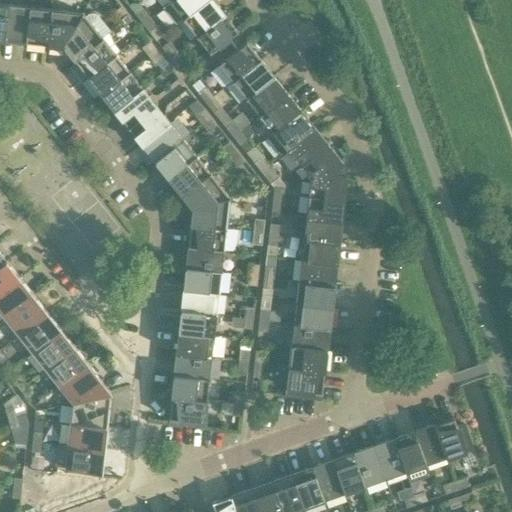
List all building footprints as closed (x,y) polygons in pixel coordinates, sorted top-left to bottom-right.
[(171,0),(169,2),(162,7),(176,24),(182,19),(205,0),(171,0)] [(205,0),(182,19),(183,19),(195,35),(196,36),(224,13),(223,13),(212,0),(205,0)] [(4,40),(8,4),(0,3),(0,38),(4,39),(4,40)] [(25,42),(26,42),(30,6),(29,6),(29,7),(9,4),(8,4),(4,40),(5,40),(25,42)] [(47,45),(51,9),(30,7),(30,6),(26,42),(47,44),(47,45)] [(113,12),(121,22),(129,16),(121,6),(113,12)] [(63,46),(63,47),(82,12),(81,12),(81,13),(52,9),(51,9),(47,45),(48,45),(48,44),(63,46)] [(136,15),(142,23),(150,17),(143,9),(136,15)] [(82,12),(63,47),(64,47),(74,59),(73,59),(74,59),(102,37),(110,30),(98,16),(96,14),(94,13),(91,14),(89,15),(86,17),(83,14),(83,13),(82,12)] [(224,13),(196,36),(209,52),(209,53),(238,31),(237,30),(224,14),(224,13)] [(129,16),(121,22),(129,32),(136,26),(129,16)] [(150,17),(142,23),(149,31),(157,25),(150,17)] [(87,76),(115,54),(115,53),(102,38),(102,37),(74,59),(74,60),(87,75),(87,76)] [(141,47),(148,56),(156,50),(149,41),(141,47)] [(161,47),(169,57),(177,51),(169,41),(161,47)] [(246,41),(218,64),(219,65),(219,64),(232,80),(231,80),(232,81),(260,58),(259,58),(247,42),(246,41)] [(156,50),(148,56),(155,64),(162,58),(156,50)] [(177,51),(169,57),(177,67),(184,61),(177,51)] [(100,93),(101,93),(129,71),(128,70),(115,54),(116,54),(115,54),(87,76),(88,77),(88,76),(101,92),(100,93)] [(260,58),(232,81),(245,97),(245,98),(273,76),(273,75),(260,59),(260,58)] [(114,110),(142,88),(142,87),(129,71),(101,93),(101,94),(101,93),(114,109),(114,110)] [(273,76),(245,98),(246,99),(246,98),(259,114),(258,114),(259,115),(287,92),(286,92),(274,76),(273,76)] [(197,93),(205,102),(213,96),(205,87),(197,93)] [(142,88),(114,110),(115,111),(115,110),(126,124),(128,126),(127,126),(128,127),(156,105),(155,104),(154,103),(142,88),(143,88),(142,88)] [(287,92),(259,115),(272,131),(272,132),(300,109),(287,93),(287,92)] [(213,96),(205,102),(214,113),(221,107),(213,96)] [(188,106),(202,123),(209,117),(196,100),(188,106)] [(141,143),(141,144),(169,121),(156,105),(128,127),(128,128),(128,127),(141,143)] [(272,132),(266,136),(280,153),(286,149),(314,126),(313,126),(301,110),(300,109),(272,132)] [(209,117),(202,123),(209,132),(216,126),(209,117)] [(154,160),(155,161),(183,138),(182,138),(169,122),(170,122),(169,121),(141,144),(142,144),(154,160)] [(233,121),(226,127),(232,136),(240,130),(233,121)] [(314,126),(286,149),(299,165),(299,166),(300,166),(310,179),(347,168),(327,144),(328,144),(327,143),(314,127),(314,126)] [(240,130),(232,136),(240,145),(247,139),(240,130)] [(168,177),(168,178),(196,155),(195,155),(183,139),(183,138),(155,161),(168,177)] [(221,147),(229,157),(236,151),(229,141),(221,147)] [(236,151),(229,157),(237,167),(244,161),(236,151)] [(181,194),(181,195),(210,172),(209,172),(196,156),(197,156),(196,155),(168,178),(169,178),(181,194)] [(262,156),(254,162),(260,169),(268,163),(262,156)] [(260,169),(266,177),(274,171),(268,163),(260,169)] [(305,216),(341,220),(343,199),(343,200),(344,199),(344,198),(343,198),(347,168),(310,179),(308,194),(308,195),(308,196),(306,216),(305,216)] [(274,171),(266,177),(272,185),(280,179),(274,171)] [(210,172),(181,195),(182,195),(192,207),(191,207),(192,208),(229,197),(210,173),(210,172)] [(280,179),(272,185),(274,187),(285,184),(280,179)] [(274,187),(274,192),(284,193),(285,184),(274,187)] [(274,192),(272,202),(283,203),(284,193),(274,192)] [(190,223),(190,224),(226,228),(226,227),(229,198),(229,197),(192,208),(190,223)] [(272,202),(271,212),(282,213),(283,203),(272,202)] [(297,215),(294,237),(303,238),(339,242),(339,241),(338,241),(341,221),(341,220),(305,216),(297,215)] [(254,218),(253,231),(263,232),(264,220),(254,218)] [(270,223),(269,234),(278,235),(279,224),(270,223)] [(188,245),(223,249),(224,249),(223,249),(225,229),(226,229),(226,228),(190,224),(190,225),(188,245)] [(263,232),(253,231),(252,243),(261,245),(263,232)] [(278,235),(269,234),(267,244),(277,246),(278,235)] [(300,259),(336,263),(338,242),(339,242),(303,238),(301,259),(300,259)] [(185,266),(185,267),(221,271),(221,270),(223,250),(223,249),(188,245),(187,246),(188,246),(186,266),(185,266)] [(86,265),(76,254),(68,260),(77,272),(86,265)] [(298,280),(298,281),(334,285),(334,284),(333,284),(336,264),(336,263),(300,259),(300,260),(301,260),(298,280)] [(0,266),(0,293),(20,278),(6,261),(0,266)] [(249,263),(248,274),(258,275),(259,264),(249,263)] [(265,266),(264,277),(273,278),(275,267),(265,266)] [(183,288),(219,292),(218,292),(221,271),(185,267),(183,288)] [(258,275),(248,274),(247,284),(256,286),(258,275)] [(273,278),(264,277),(262,287),(272,288),(273,278)] [(0,293),(0,311),(5,317),(33,295),(20,278),(0,293)] [(296,302),(295,302),(331,306),(333,285),(334,285),(298,281),(296,302)] [(180,309),(180,310),(216,314),(216,313),(218,293),(219,293),(219,292),(183,288),(183,289),(181,309),(180,309)] [(5,317),(19,334),(47,312),(33,295),(5,317)] [(293,323),(293,324),(329,328),(329,327),(331,307),(331,306),(295,302),(295,303),(296,303),(293,323)] [(244,306),(243,317),(253,318),(254,307),(244,306)] [(260,309),(259,319),(268,321),(270,310),(260,309)] [(178,331),(214,335),(213,335),(216,314),(180,310),(181,310),(178,331)] [(19,334),(32,351),(60,329),(47,312),(19,334)] [(253,318),(243,317),(242,327),(252,329),(253,318)] [(268,321),(259,319),(258,330),(267,331),(268,321)] [(291,344),(291,345),(327,349),(326,348),(328,328),(329,328),(293,324),(291,345),(291,344)] [(32,351),(46,368),(74,346),(60,329),(32,351)] [(175,352),(175,353),(211,357),(211,356),(213,336),(214,336),(214,335),(178,331),(178,332),(176,352),(175,352)] [(288,366),(288,367),(324,371),(324,370),(326,350),(327,349),(291,345),(291,346),(289,366),(288,366)] [(46,368),(59,385),(87,363),(74,346),(46,368)] [(240,349),(238,360),(248,361),(249,350),(240,349)] [(255,350),(254,363),(263,364),(265,351),(255,350)] [(173,373),(173,374),(209,378),(211,357),(175,353),(176,353),(173,374),(173,373)] [(248,361),(238,360),(237,370),(247,371),(248,361)] [(59,385),(73,402),(110,391),(87,363),(59,385)] [(263,364),(254,363),(252,375),(262,376),(263,364)] [(286,389),(285,395),(320,399),(321,393),(322,393),(322,392),(321,392),(324,371),(288,367),(286,387),(286,389)] [(171,395),(171,396),(207,400),(207,399),(206,399),(208,379),(209,379),(209,378),(173,374),(173,375),(171,395)] [(13,381),(19,389),(25,384),(19,376),(13,381)] [(25,384),(19,389),(25,397),(32,392),(25,384)] [(235,390),(233,403),(243,404),(244,391),(235,390)] [(73,402),(70,423),(106,427),(110,391),(73,402)] [(207,400),(171,396),(170,396),(171,396),(169,417),(168,417),(168,418),(168,424),(205,428),(206,420),(204,419),(206,400),(207,400)] [(243,404),(233,403),(232,415),(242,416),(243,404)] [(4,408),(7,418),(15,416),(12,406),(4,408)] [(15,416),(7,418),(10,428),(18,426),(15,416)] [(435,423),(434,423),(446,457),(472,448),(463,423),(456,426),(453,417),(435,424),(435,423)] [(70,423),(68,445),(103,449),(106,427),(70,423)] [(414,430),(414,431),(425,464),(426,464),(445,457),(445,458),(446,457),(434,423),(433,424),(434,424),(414,431),(414,430)] [(33,431),(32,441),(40,442),(41,432),(33,431)] [(394,437),(393,438),(405,472),(409,482),(429,475),(425,464),(414,431),(413,431),(394,438),(394,437)] [(373,445),(385,479),(385,478),(404,471),(404,472),(405,472),(393,438),(374,445),(373,445)] [(40,442),(32,441),(31,451),(39,452),(40,442)] [(103,449),(68,445),(58,444),(56,466),(101,471),(103,449)] [(353,452),(352,452),(364,486),(365,486),(365,485),(384,479),(385,479),(373,445),(372,445),(353,452)] [(333,459),(332,459),(344,493),(345,493),(344,492),(364,486),(352,452),(333,459)] [(312,466),(324,500),(324,499),(343,493),(344,493),(332,459),(332,460),(313,466),(312,466)] [(292,473),(291,473),(303,507),(304,507),(323,500),(324,500),(312,466),(311,466),(311,467),(292,473)] [(272,480),(271,480),(282,511),(304,511),(303,507),(291,473),(291,474),(272,480)] [(14,477),(12,487),(21,488),(22,478),(14,477)] [(466,477),(454,481),(457,490),(469,486),(466,477)] [(251,487),(259,511),(282,511),(271,480),(270,480),(271,481),(251,488),(251,487)] [(457,490),(454,481),(442,485),(445,494),(457,490)] [(21,488),(12,487),(11,497),(20,498),(21,488)] [(231,494),(230,495),(236,511),(259,511),(251,487),(250,488),(231,495),(231,494)] [(471,491),(459,496),(462,505),(474,501),(471,491)] [(423,492),(413,495),(416,504),(426,501),(423,492)] [(236,511),(230,495),(211,501),(214,510),(209,511),(236,511)] [(416,504),(413,495),(403,499),(406,508),(416,504)] [(462,505),(459,496),(447,500),(450,509),(462,505)]
